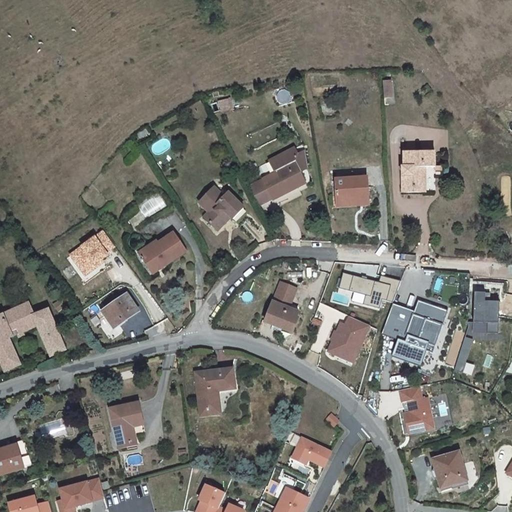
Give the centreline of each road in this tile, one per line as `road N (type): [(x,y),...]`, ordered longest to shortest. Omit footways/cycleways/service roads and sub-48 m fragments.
road 1 (residential): [(184,340),(260,258),(290,252),(511,270)]
road 2 (unclassified): [(184,340),(232,340),(270,352),(368,419)]
road 3 (unclassified): [(0,391),(184,340)]
